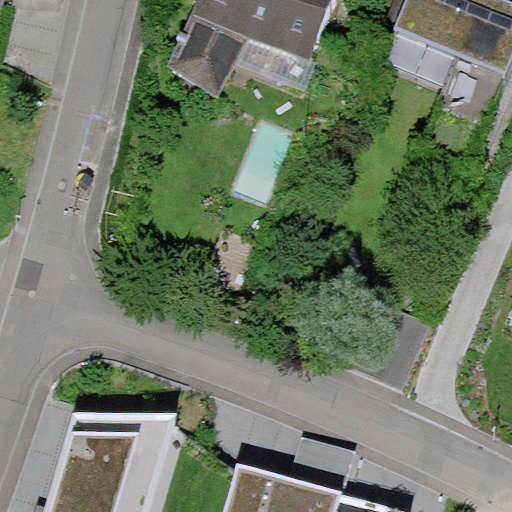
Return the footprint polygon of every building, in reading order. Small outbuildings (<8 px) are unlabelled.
[(345,0),(201,0),(171,79),(231,102),(250,55),(314,80),(345,0)] [(511,74),(511,19),(460,0),(415,0),(388,73),(441,93),(409,178),(465,199),(511,74)] [(32,43),(0,29),(0,67),(16,76),(32,43)] [(143,511),(174,407),(79,409),(48,511),(143,511)] [(410,511),(240,463),(225,511),(410,511)]
